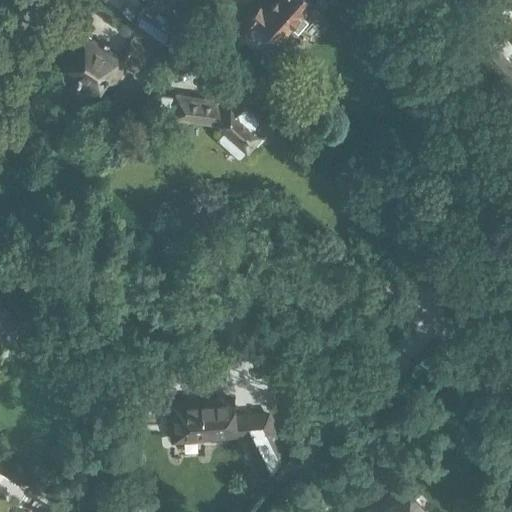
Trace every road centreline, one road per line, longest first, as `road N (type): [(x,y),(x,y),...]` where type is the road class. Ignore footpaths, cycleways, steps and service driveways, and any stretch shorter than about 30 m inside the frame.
road 1 (track): [(0,245),(14,264),(41,278),(130,294),(511,286)]
road 2 (track): [(441,291),(511,398)]
